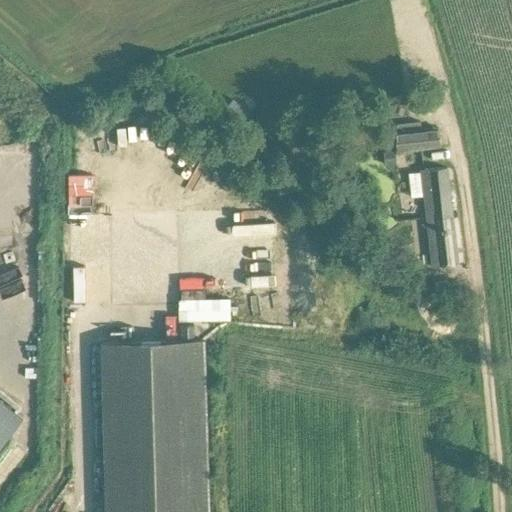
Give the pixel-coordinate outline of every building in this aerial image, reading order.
[(223,112),(239,124),(249,111),(233,99),(223,112)] [(440,144),(438,127),(405,131),(396,132),(398,150),(440,144)] [(157,171),(149,195),(169,202),(188,148),(170,141),(159,172),(157,171)] [(396,163),(395,150),(384,151),(385,164),(396,163)] [(433,266),(458,263),(447,167),(422,170),(422,171),(409,173),(412,196),(425,195),(431,246),(433,266)] [(206,511),(201,340),(202,340),(202,338),(194,338),(194,324),(181,325),(181,339),(101,341),(105,511),(206,511)] [(0,447),(21,420),(0,403),(0,447)]
